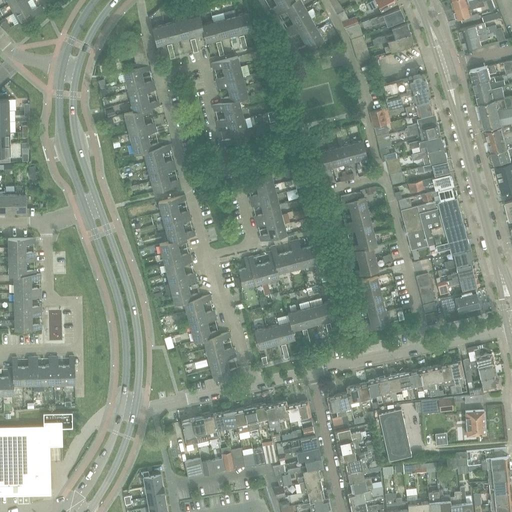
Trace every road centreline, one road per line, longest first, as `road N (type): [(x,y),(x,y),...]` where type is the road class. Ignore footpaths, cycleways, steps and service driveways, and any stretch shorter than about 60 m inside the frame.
road 1 (residential): [(418,347),(360,109),(321,0)]
road 2 (residential): [(206,259),(145,23)]
road 3 (tertiary): [(502,279),(444,67)]
road 4 (secondary): [(134,408),(133,305),(98,205)]
road 5 (secondary): [(86,210),(120,307),(121,406)]
road 6 (residential): [(78,349),(77,301),(48,301),(47,222)]
road 7 (secondary): [(63,67),(61,134),(86,210)]
road 8 (residential): [(341,511),(311,370)]
road 9 (secondary): [(98,205),(75,136),(77,71)]
road 10 (residential): [(250,386),(206,259)]
road 11 (secondary): [(121,406),(111,440),(67,511)]
